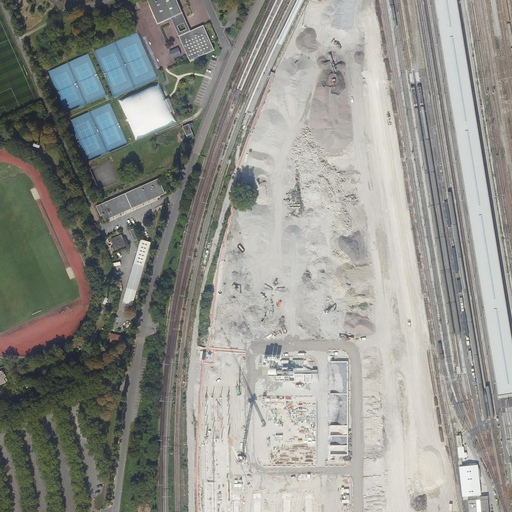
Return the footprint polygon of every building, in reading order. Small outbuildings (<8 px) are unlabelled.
[(171,19),(183,13),(176,0),(147,0),(158,24),(171,19)] [(299,0),(279,42),(281,43),(302,1),(302,0),(299,0)] [(511,328),(458,0),(435,0),(500,395),(511,393),(511,328)] [(183,13),(171,19),(179,36),(191,31),(183,13)] [(204,25),(191,31),(179,36),(190,61),(214,50),(204,25)] [(172,59),(181,55),(178,48),(169,52),(172,59)] [(134,140),(178,124),(168,98),(165,99),(160,85),(119,99),(134,140)] [(193,123),(183,127),(189,141),(195,138),(191,128),(194,127),(193,123)] [(264,168),(260,168),(259,175),(262,176),(262,179),(278,181),(280,165),(265,163),(264,168)] [(165,194),(159,179),(97,207),(103,222),(165,194)] [(136,230),(131,232),(137,245),(141,243),(136,230)] [(121,236),(111,241),(116,251),(126,247),(121,236)] [(122,303),(133,306),(149,248),(139,246),(122,303)] [(121,346),(123,336),(111,333),(109,343),(121,346)] [(262,345),(262,374),(292,373),(292,344),(262,345)] [(195,365),(193,401),(213,402),(215,366),(195,365)] [(212,469),(212,410),(201,410),(201,468),(212,469)] [(466,447),(458,449),(460,456),(464,455),(463,453),(467,452),(466,447)] [(212,473),(203,474),(204,490),(212,489),(212,473)] [(303,482),(302,473),(285,473),(285,482),(303,482)] [(318,511),(318,497),(256,497),(256,487),(237,487),(237,511),(318,511)] [(480,496),(481,511),(488,511),(488,495),(480,496)]
